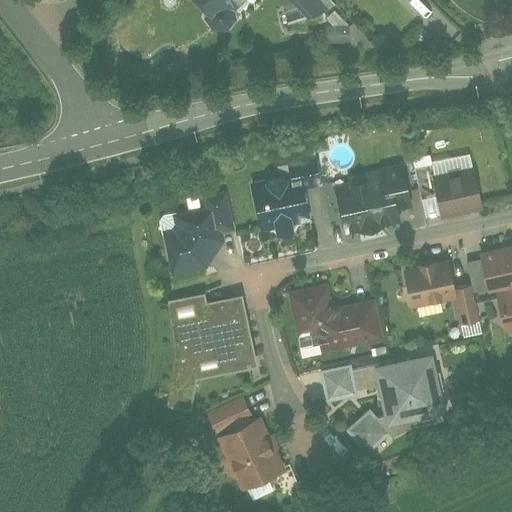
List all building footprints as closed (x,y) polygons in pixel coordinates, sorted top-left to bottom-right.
[(195,0),(207,13),(206,22),(213,29),(227,30),(235,22),(234,17),(253,0),(195,0)] [(300,0),(315,15),(331,0),(300,0)] [(423,0),(407,0),(415,8),(424,0),(423,0)] [(293,177),(252,188),(263,232),(278,228),(279,233),(298,228),(297,225),(317,220),(308,186),(322,183),(316,159),(290,165),(293,177)] [(405,161),(334,178),(344,220),(354,222),(371,218),(375,215),(379,212),(387,210),(389,207),(391,205),(400,203),(398,196),(412,193),(405,161)] [(473,168),(435,177),(444,218),(482,210),(473,168)] [(177,226),(163,229),(171,270),(211,262),(228,236),(226,228),(236,226),(229,191),(204,196),(206,210),(175,216),(177,226)] [(511,247),(482,254),(484,263),(491,293),(498,292),(506,330),(511,328),(511,247)] [(418,266),(403,270),(411,305),(454,296),(460,322),(476,318),(468,282),(454,285),(448,260),(440,261),(439,257),(417,262),(418,266)] [(482,258),(469,260),(473,284),(487,282),(482,258)] [(329,285),(290,292),(299,337),(311,335),(318,340),(321,351),(382,339),(374,295),(337,302),(332,299),(329,285)] [(173,317),(182,357),(170,404),(192,409),(198,379),(257,365),(242,295),(219,300),(196,312),(173,317)] [(386,418),(378,420),(371,412),(349,430),(368,452),(389,433),(393,437),(409,429),(407,422),(445,415),(431,350),(374,362),(375,367),(354,371),(352,365),(320,372),(327,404),(357,397),(356,391),(379,386),(386,418)] [(244,397),(208,413),(240,489),(282,472),(257,414),(252,416),(244,397)]
